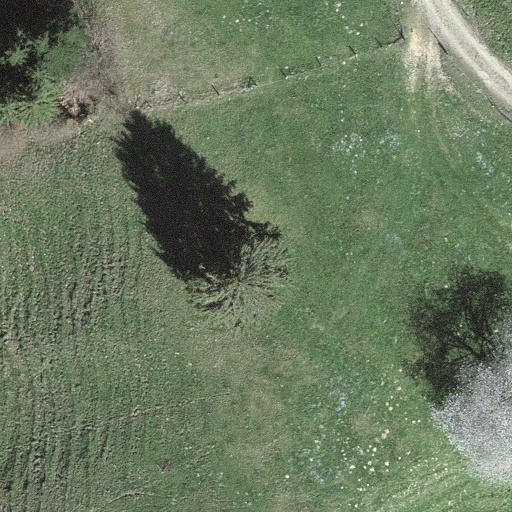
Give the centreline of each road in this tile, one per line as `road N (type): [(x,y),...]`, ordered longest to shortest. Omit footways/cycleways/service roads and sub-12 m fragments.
road 1 (track): [(432,11),(425,83),(436,119),(479,204),(511,239)]
road 2 (track): [(511,97),(473,66),(427,0)]
